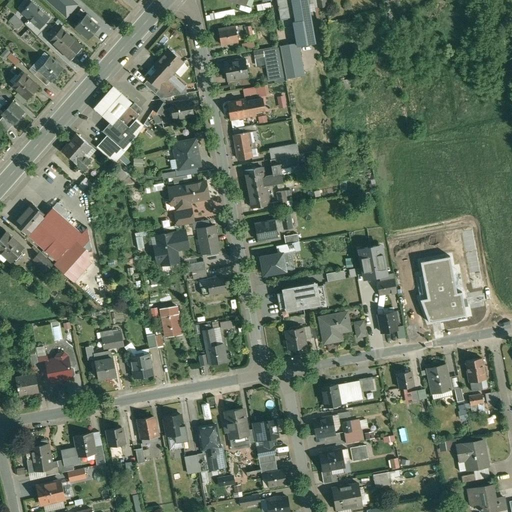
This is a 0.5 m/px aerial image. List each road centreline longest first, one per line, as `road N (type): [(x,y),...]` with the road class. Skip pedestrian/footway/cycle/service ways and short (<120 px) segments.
road 1 (residential): [(261,375),(196,23),(184,0)]
road 2 (residential): [(261,375),(0,424)]
road 3 (secondary): [(165,0),(0,187)]
road 4 (residential): [(492,331),(282,371)]
road 5 (residential): [(309,511),(282,371)]
